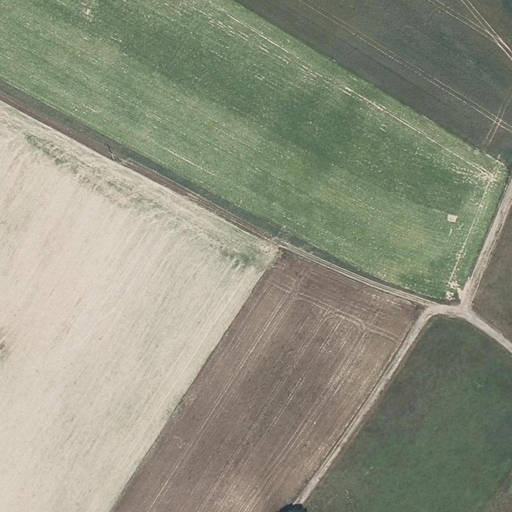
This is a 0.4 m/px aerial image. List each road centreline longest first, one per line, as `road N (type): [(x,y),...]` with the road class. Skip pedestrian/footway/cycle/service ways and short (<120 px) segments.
road 1 (track): [(0,94),(163,186),(433,308)]
road 2 (track): [(462,312),(433,308),(290,511)]
road 3 (track): [(511,189),(462,312)]
